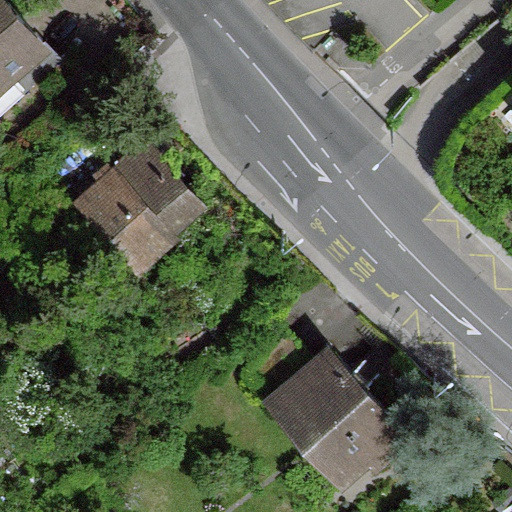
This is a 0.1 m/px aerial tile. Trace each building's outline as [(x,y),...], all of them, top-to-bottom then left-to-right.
[(9,0),(0,0),(0,80),(8,73),(46,40),(9,0)] [(511,6),(501,16),(511,28),(511,6)] [(62,57),(46,40),(8,73),(22,89),(25,92),(62,57)] [(0,108),(22,89),(8,73),(0,80),(0,108)] [(117,167),(140,193),(172,165),(148,139),(117,167)] [(117,167),(83,198),(142,265),(177,234),(171,226),(202,198),(172,165),(140,193),(117,167)] [(73,207),(52,184),(17,215),(36,238),(73,207)] [(272,396),(317,357),(291,326),(245,368),(272,396)] [(402,425),(331,344),(317,357),(272,396),(343,477),(402,425)] [(77,511),(78,511),(64,493),(43,511),(77,511)]
